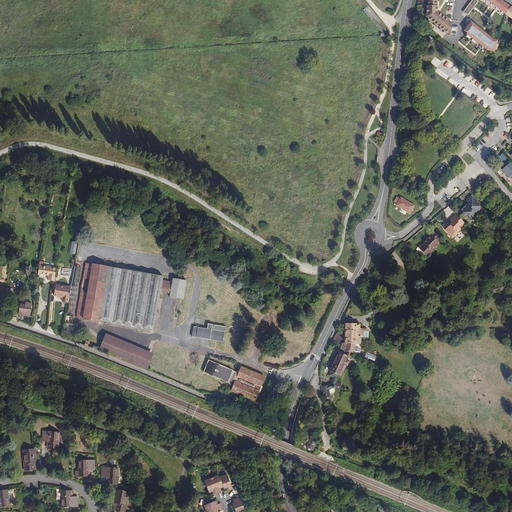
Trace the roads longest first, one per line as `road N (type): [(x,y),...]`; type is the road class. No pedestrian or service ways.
road 1 (residential): [(311,369),(285,376),(269,403),(210,398),(0,317)]
road 2 (residential): [(511,106),(490,114),(434,175),(424,216),(399,235),(380,237)]
road 3 (secondary): [(408,0),(384,184)]
road 4 (secondary): [(311,369),(283,451),(283,485),(294,511)]
road 5 (secondary): [(368,245),(311,369)]
